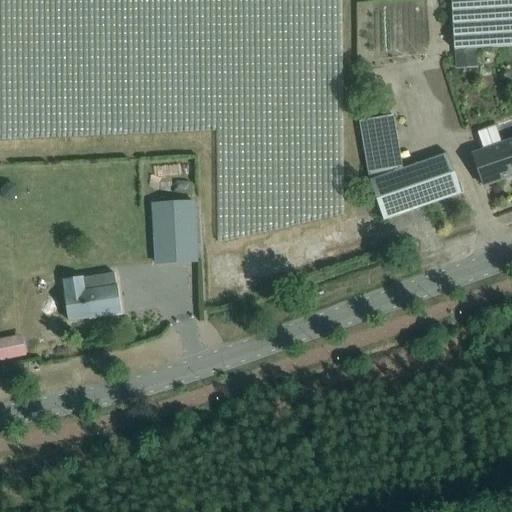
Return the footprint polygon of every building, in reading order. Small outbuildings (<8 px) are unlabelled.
[(511,0),(451,0),(455,50),(511,46),(511,0)] [(465,61),(465,71),(484,71),(484,61),(465,61)] [(394,117),(361,122),(370,181),(385,220),(462,193),(448,155),(403,171),(394,117)] [(485,151),(473,155),(485,188),(511,177),(511,140),(502,144),(496,127),(479,132),(485,151)] [(156,257),(156,264),(189,262),(196,262),(193,202),(153,204),(156,257)] [(116,286),(99,289),(82,292),(80,280),(63,283),(69,322),(121,314),(116,286)] [(3,364),(32,361),(29,339),(1,342),(3,364)]
